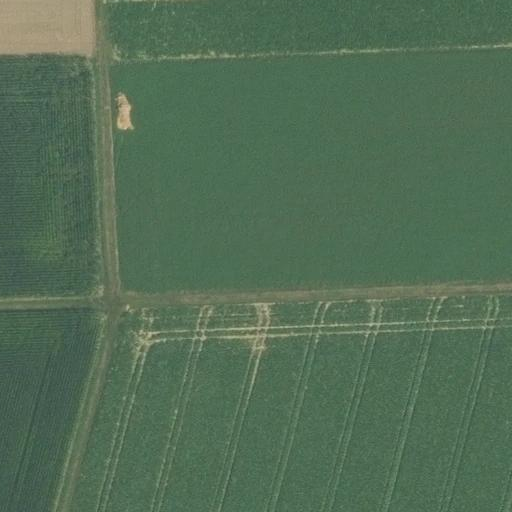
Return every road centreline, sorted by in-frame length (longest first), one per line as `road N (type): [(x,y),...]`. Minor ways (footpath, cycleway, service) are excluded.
road 1 (track): [(75,511),(125,315),(110,0)]
road 2 (track): [(511,298),(125,315)]
road 3 (track): [(0,319),(125,315)]
